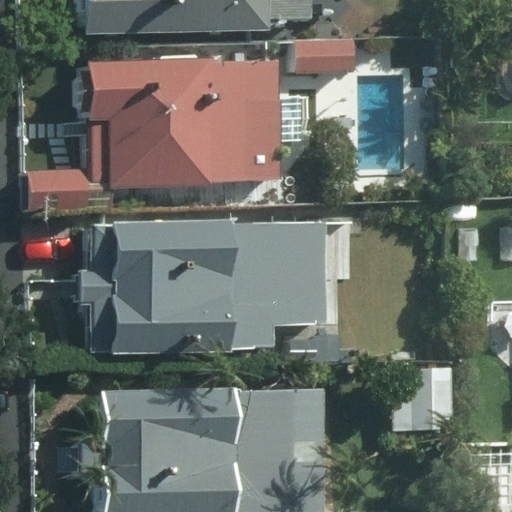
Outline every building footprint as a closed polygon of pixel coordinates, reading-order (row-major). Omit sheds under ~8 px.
[(80,0),(81,31),(266,29),(266,16),(307,16),(306,0),(80,0)] [(292,38),(293,72),(350,72),(350,38),(292,38)] [(275,57),(86,60),(86,70),(77,70),(77,110),(85,110),(85,169),(25,169),(25,211),(111,210),(110,186),(209,185),(208,179),(279,179),(279,161),(303,161),(303,95),(276,96),(275,57)] [(88,302),(89,351),(271,347),(270,322),(324,320),(324,276),(332,274),(331,220),(229,224),(230,215),(108,218),(108,223),(88,222),(89,270),(75,270),(76,304),(88,302)] [(450,365),(389,367),(389,429),(452,429),(450,365)] [(101,486),(100,511),(321,511),(317,385),(103,393),(104,430),(78,441),(78,474),(101,486)] [(511,511),(511,438),(448,440),(450,511),(511,511)]
